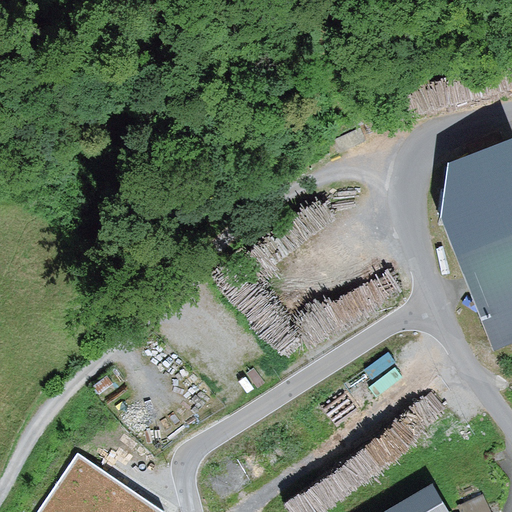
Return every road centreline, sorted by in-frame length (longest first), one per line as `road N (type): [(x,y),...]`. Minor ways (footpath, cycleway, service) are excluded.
road 1 (track): [(415,161),(327,154),(218,217),(40,423),(0,490)]
road 2 (residential): [(511,432),(466,377),(419,264),(410,205),(415,161)]
